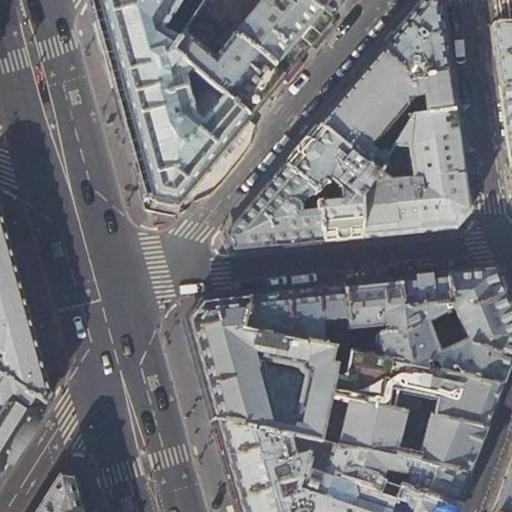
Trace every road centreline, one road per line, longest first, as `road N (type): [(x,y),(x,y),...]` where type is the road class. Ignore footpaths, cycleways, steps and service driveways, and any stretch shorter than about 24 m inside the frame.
road 1 (residential): [(386,0),(170,263)]
road 2 (residential): [(170,263),(221,276),(501,246)]
road 3 (residential): [(501,246),(462,0)]
road 4 (residential): [(2,511),(111,341)]
road 5 (secondary): [(111,341),(159,511)]
road 6 (secondary): [(73,196),(111,341)]
road 7 (secondary): [(34,57),(73,196)]
road 8 (residential): [(511,397),(470,511)]
